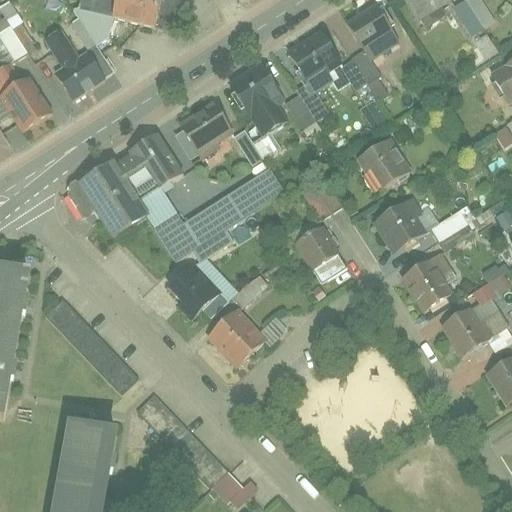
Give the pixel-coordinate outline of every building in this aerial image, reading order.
[(81,0),(79,14),(174,35),(181,1),(177,0),(81,0)] [(425,20),(454,0),(406,0),(422,23),(425,20)] [(469,7),(485,34),(495,27),(478,0),(465,0),(469,7)] [(0,66),(2,69),(35,49),(8,4),(0,8),(0,14),(1,17),(0,17),(0,66)] [(384,6),(355,28),(374,53),(403,31),(384,6)] [(475,40),(485,34),(469,7),(458,13),(475,40)] [(300,61),(319,87),(347,67),(352,63),(333,37),(300,61)] [(40,76),(59,104),(101,77),(82,48),(40,76)] [(511,56),(483,74),(501,104),(511,97),(511,56)] [(276,69),(234,95),(259,138),(289,120),(299,137),(327,120),(307,87),(292,96),(276,69)] [(39,115),(10,70),(0,76),(0,114),(12,132),(39,115)] [(366,87),(378,104),(391,95),(379,78),(366,87)] [(205,157),(236,135),(217,108),(186,129),(205,157)] [(385,137),(354,158),(377,191),(407,170),(385,137)] [(180,172),(163,145),(87,192),(117,239),(147,221),(135,201),(180,172)] [(234,182),(165,231),(185,259),(195,252),(206,267),(231,249),(222,236),(255,212),(234,182)] [(406,208),(379,225),(397,253),(423,236),(406,208)] [(332,255),(311,223),(287,238),(308,270),(332,255)] [(432,248),(405,266),(430,304),(457,287),(432,248)] [(211,294),(178,260),(154,283),(187,317),(211,294)] [(0,273),(0,346),(19,350),(30,278),(0,273)] [(443,319),(464,352),(500,329),(479,296),(443,319)] [(73,301),(57,316),(123,385),(139,370),(73,301)] [(256,340),(225,307),(199,332),(230,365),(256,340)] [(19,350),(0,346),(0,423),(7,424),(19,350)] [(511,360),(503,347),(479,363),(501,397),(511,389),(511,360)] [(236,480),(144,389),(125,408),(217,499),(236,480)] [(76,434),(65,500),(111,508),(123,442),(76,434)] [(62,511),(110,511),(111,508),(65,500),(62,511)]
